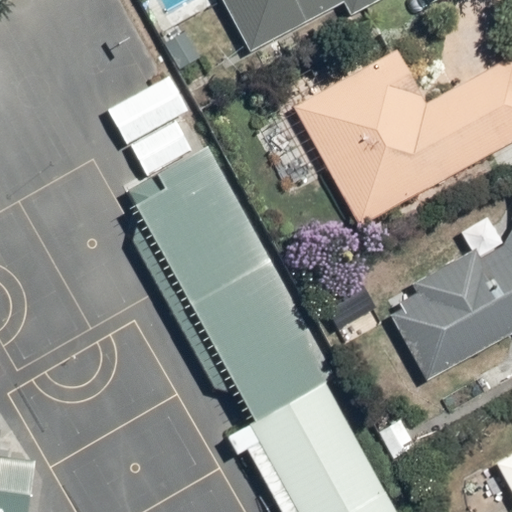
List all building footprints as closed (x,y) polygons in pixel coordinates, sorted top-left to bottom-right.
[(220,0),(250,55),(344,6),(351,19),(385,0),(220,0)] [(511,60),(426,106),(396,52),(293,108),(359,230),(511,145),(511,60)] [(372,511),(173,157),(89,204),(262,511),(372,511)] [(403,312),(390,318),(428,384),(511,336),(511,234),(503,249),(400,307),(403,312)] [(511,511),(511,458),(498,467),(511,491),(511,511)]
